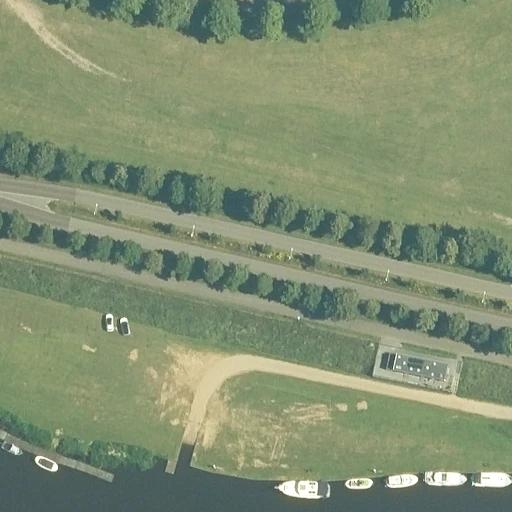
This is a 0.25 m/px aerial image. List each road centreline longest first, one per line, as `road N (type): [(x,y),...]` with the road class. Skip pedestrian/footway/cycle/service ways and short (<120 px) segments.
road 1 (residential): [(0,198),(52,219),(511,325)]
road 2 (residential): [(511,294),(60,192),(0,192)]
road 3 (residential): [(211,0),(355,0)]
